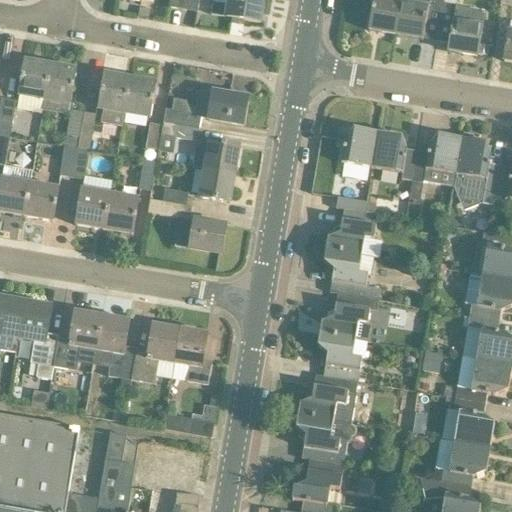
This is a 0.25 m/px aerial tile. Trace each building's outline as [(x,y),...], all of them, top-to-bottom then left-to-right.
[(182,12),(184,0),(171,0),(170,10),(182,12)] [(199,1),(199,0),(184,0),(182,12),(197,15),(199,1)] [(264,0),(226,0),(225,7),(212,5),(210,17),(260,25),(264,0)] [(396,38),(402,4),(376,0),(373,0),(368,33),(396,38)] [(402,0),(402,4),(396,38),(424,42),(429,9),(426,8),(427,0),(402,0)] [(427,0),(426,8),(429,9),(424,42),(437,44),(443,6),(444,0),(427,0)] [(511,0),(500,0),(500,7),(511,9),(511,0)] [(139,10),(138,19),(152,22),(154,13),(139,10)] [(449,46),(448,54),(477,59),(477,57),(479,47),(480,39),(484,15),(466,11),(465,15),(455,14),(451,34),(449,46)] [(511,34),(508,33),(503,63),(511,64),(511,34)] [(481,47),(479,56),(487,57),(489,48),(481,47)] [(24,63),(18,99),(44,103),(50,67),(24,63)] [(43,112),(71,117),(71,113),(72,113),(73,106),(70,106),(76,71),(50,67),(44,103),(43,112)] [(124,116),(130,81),(104,76),(98,111),(96,111),(96,112),(103,113),(101,125),(104,126),(116,128),(122,129),(123,124),(124,116)] [(130,81),(124,116),(150,121),(156,85),(130,81)] [(165,111),(163,125),(199,131),(201,120),(208,121),(208,123),(243,128),(247,100),(213,95),(204,93),(199,92),(196,110),(191,109),(187,103),(174,101),(172,113),(165,111)] [(4,102),(0,123),(0,126),(12,128),(13,123),(16,104),(4,102)] [(65,149),(78,152),(84,115),(72,113),(71,113),(71,117),(65,149)] [(78,152),(89,154),(95,117),(84,115),(78,152)] [(162,128),(160,138),(175,140),(197,144),(198,142),(199,131),(163,125),(162,128)] [(149,126),(145,151),(158,153),(160,138),(162,128),(149,126)] [(372,170),(377,135),(353,131),(345,142),(341,165),(369,169),(372,170)] [(412,184),(417,154),(406,153),(402,139),(377,135),(372,170),(403,176),(402,182),(412,184)] [(417,154),(412,184),(424,186),(453,191),(461,147),(450,145),(451,140),(437,137),(429,148),(427,156),(417,154)] [(0,167),(5,168),(10,140),(0,138),(0,167)] [(493,207),(494,201),(500,169),(489,167),(491,159),(486,146),(462,141),(461,147),(453,191),(454,191),(459,204),(484,195),(482,206),(493,207)] [(196,149),(192,169),(203,171),(203,172),(234,177),(239,149),(219,145),(201,142),(200,150),(196,149)] [(73,180),(78,152),(65,149),(60,178),(73,180)] [(73,180),(84,182),(85,179),(89,154),(78,152),(73,180)] [(152,193),(152,191),(157,165),(144,163),(139,191),(152,193)] [(500,169),(494,201),(506,203),(511,203),(511,168),(510,170),(500,169)] [(229,206),(234,177),(203,172),(199,195),(198,200),(229,206)] [(0,215),(24,219),(30,184),(2,179),(0,189),(0,215)] [(53,224),(59,189),(30,184),(24,219),(53,224)] [(110,195),(82,190),(75,228),(104,233),(110,195)] [(163,204),(186,208),(188,195),(166,191),(163,204)] [(110,195),(104,233),(132,238),(139,200),(110,195)] [(366,216),(368,206),(338,200),(336,211),(343,213),(344,212),(366,216)] [(148,215),(179,220),(190,222),(192,209),(186,208),(163,204),(154,202),(155,202),(151,201),(148,215)] [(375,217),(366,216),(344,212),(343,213),(340,235),(328,240),(326,252),(361,258),(361,256),(364,239),(371,240),(375,217)] [(226,228),(193,223),(189,251),(221,257),(226,228)] [(488,246),(482,279),(511,283),(511,252),(511,247),(511,240),(493,238),(484,236),(482,245),(488,246)] [(358,276),(361,258),(326,252),(323,265),(333,273),(330,296),(337,297),(379,303),(381,292),(366,290),(368,277),(358,276)] [(470,277),(465,306),(472,307),(470,319),(499,324),(501,314),(511,309),(511,294),(511,287),(511,283),(482,279),(471,277),(470,277)] [(378,313),(379,303),(337,297),(334,320),(321,324),(319,337),(355,342),(358,325),(368,326),(370,312),(378,313)] [(18,341),(24,305),(0,301),(0,356),(1,352),(16,355),(17,355),(19,341),(18,341)] [(51,383),(53,369),(59,339),(47,337),(52,310),(24,305),(18,341),(19,341),(35,344),(31,365),(39,367),(36,380),(51,383)] [(96,354),(102,318),(75,314),(70,341),(59,339),(53,369),(77,373),(81,351),(96,354)] [(131,383),(136,352),(125,350),(129,323),(102,318),(96,354),(113,357),(109,379),(131,383)] [(470,319),(468,331),(481,333),(476,362),(476,363),(506,368),(508,358),(511,358),(511,341),(505,336),(497,335),(499,324),(470,319)] [(174,367),(180,332),(153,327),(148,354),(136,352),(131,383),(155,386),(158,364),(174,367)] [(180,332),(174,367),(190,369),(187,385),(199,387),(199,386),(208,387),(212,365),(203,363),(207,336),(180,332)] [(362,361),(353,359),(355,342),(319,337),(317,349),(327,357),(323,379),(358,384),(362,361)] [(441,357),(426,354),(422,373),(438,376),(441,357)] [(458,390),(456,402),(485,407),(487,396),(495,398),(508,393),(510,380),(505,379),(506,368),(476,363),(471,393),(458,390)] [(358,384),(323,379),(315,378),(312,401),(300,405),(298,418),(352,427),(358,384)] [(34,408),(50,411),(52,395),(37,393),(34,408)] [(455,408),(454,413),(460,414),(455,445),(485,450),(486,439),(492,440),(494,426),(483,418),(485,407),(456,402),(455,408)] [(209,408),(204,408),(202,418),(192,416),(191,422),(213,426),(214,426),(216,410),(209,408)] [(0,511),(66,511),(69,497),(68,497),(80,431),(74,430),(0,417),(0,511)] [(214,426),(213,426),(166,417),(164,432),(212,440),(214,426)] [(352,427),(298,418),(296,431),(305,438),(301,461),(309,463),(344,469),(349,439),(351,440),(354,439),(356,436),(356,432),(354,429),(352,427)] [(131,491),(132,485),(135,468),(122,465),(127,438),(111,435),(99,502),(96,511),(128,511),(132,492),(131,491)] [(442,485),(471,490),(473,479),(486,475),(488,461),(483,460),(485,450),(455,445),(450,474),(444,473),(442,485)] [(390,474),(401,476),(403,460),(392,458),(390,474)] [(340,491),(344,469),(309,463),(306,485),(294,490),(291,503),(303,505),(302,511),(336,511),(336,509),(327,508),(330,490),(340,491)] [(442,485),(420,481),(425,502),(445,500),(442,511),(479,511),(480,509),(469,500),(471,490),(442,485)] [(96,511),(99,502),(69,497),(66,511),(96,511)] [(197,511),(198,510),(199,499),(177,497),(173,511),(197,511)]
